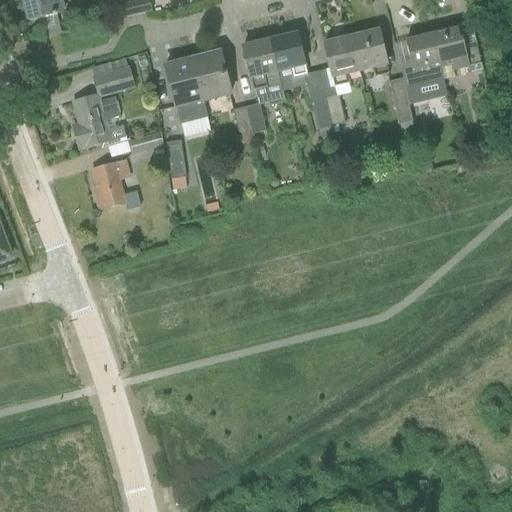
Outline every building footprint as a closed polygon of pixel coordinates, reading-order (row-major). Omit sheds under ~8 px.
[(63,12),(59,0),(20,0),(23,7),(17,9),(21,23),(36,19),(52,16),(56,15),(55,14),(63,12)] [(147,0),(143,0),(114,7),(117,21),(151,13),(147,0)] [(52,16),(36,19),(40,39),(56,35),(60,34),(56,15),(52,16)] [(482,71),(471,23),(456,26),(457,31),(433,36),(440,71),(452,68),(452,71),(468,67),(469,74),(482,71)] [(378,32),(351,39),(359,74),(360,74),(359,71),(372,68),(374,78),(388,74),(378,32)] [(297,35),(269,42),(277,72),(291,69),(293,79),(307,76),(303,62),(297,35)] [(440,71),(433,36),(405,43),(409,63),(405,64),(399,66),(402,80),(404,90),(423,85),(443,81),(440,71)] [(346,75),(359,72),(351,39),(323,45),(329,71),(332,70),(337,92),(349,89),(346,75)] [(256,45),(242,49),(248,75),(253,94),(280,87),(277,72),(269,42),(266,43),(266,41),(256,43),(256,45)] [(219,53),(192,60),(202,102),(229,95),(219,53)] [(202,102),(192,60),(165,66),(171,94),(175,108),(179,124),(206,117),(202,102)] [(92,78),(97,97),(98,97),(99,100),(134,90),(129,68),(92,78)] [(402,80),(388,84),(397,126),(412,123),(404,90),(402,80)] [(97,97),(72,104),(80,131),(74,133),(79,151),(100,145),(111,142),(105,122),(113,120),(120,118),(115,99),(100,103),(99,100),(98,97),(97,97)] [(345,124),(339,100),(326,103),(331,127),(345,124)] [(331,127),(326,103),(311,107),(317,130),(331,127)] [(253,134),(265,131),(259,104),(247,107),(253,134)] [(253,134),(247,107),(231,111),(240,147),(237,148),(239,156),(258,152),(255,143),(253,134)] [(160,134),(127,143),(131,156),(163,147),(160,134)] [(180,142),(166,144),(172,180),(185,178),(180,142)] [(126,162),(92,172),(99,196),(96,197),(100,212),(127,204),(128,210),(141,207),(137,192),(126,195),(122,180),(130,178),(126,162)] [(0,262),(9,259),(0,233),(0,262)]
